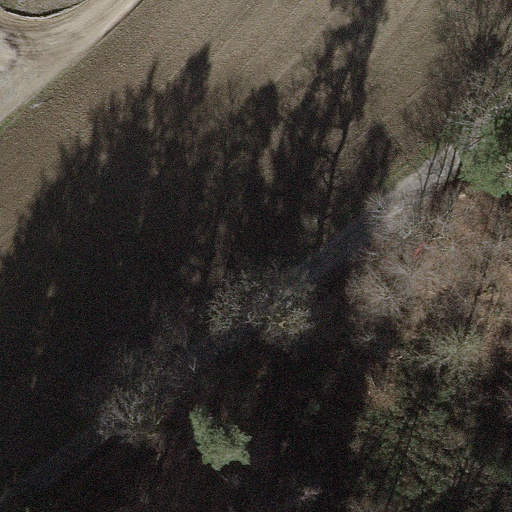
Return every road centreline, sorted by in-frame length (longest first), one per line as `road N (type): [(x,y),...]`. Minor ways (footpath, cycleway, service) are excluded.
road 1 (track): [(511,108),(24,511)]
road 2 (track): [(109,0),(0,106)]
